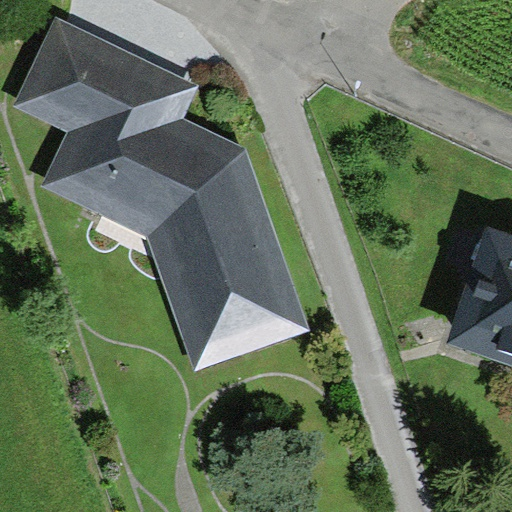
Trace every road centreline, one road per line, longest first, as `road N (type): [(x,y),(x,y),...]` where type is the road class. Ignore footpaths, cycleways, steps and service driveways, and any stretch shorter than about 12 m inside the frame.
road 1 (unclassified): [(422,511),(267,86),(292,50)]
road 2 (unclassified): [(511,145),(292,50)]
